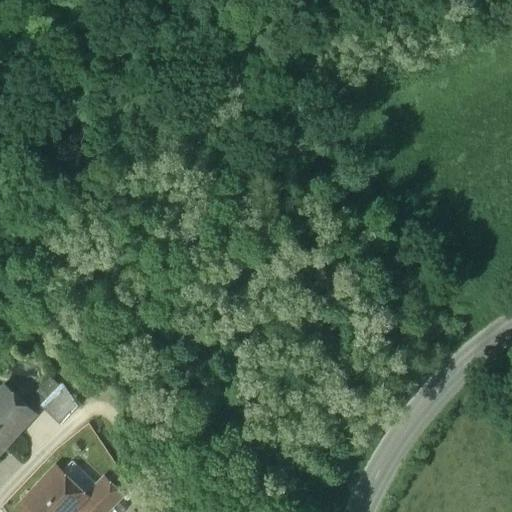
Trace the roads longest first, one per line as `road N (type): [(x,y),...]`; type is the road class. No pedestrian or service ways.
road 1 (tertiary): [(360,511),(429,398),(511,329)]
road 2 (track): [(158,511),(131,471),(117,419),(91,404),(78,414)]
road 3 (track): [(82,390),(6,287)]
